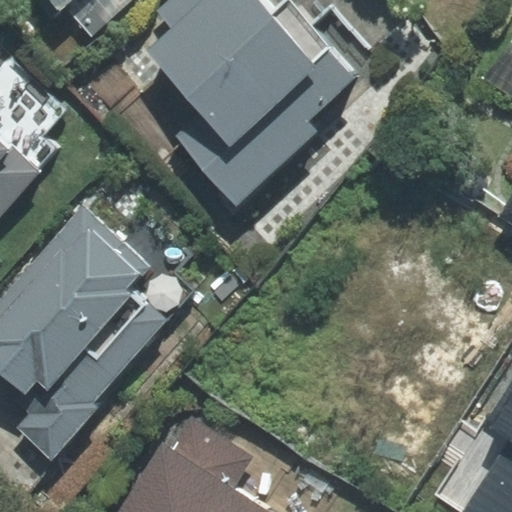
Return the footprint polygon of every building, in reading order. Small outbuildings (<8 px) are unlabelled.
[(72,0),(101,30),(132,0),(72,0)] [(224,172),(258,206),(343,120),(314,92),(346,60),(299,14),(183,132),(224,172)] [(511,50),(493,83),(511,94),(511,214),(511,215),(511,214),(511,50)] [(0,188),(37,147),(0,113),(0,188)] [(159,292),(175,273),(91,200),(0,303),(0,350),(38,383),(26,397),(38,408),(22,426),(63,462),(189,318),(159,292)] [(436,439),(511,487),(511,315),(468,385),(402,343),(339,443),(406,486),(436,439)] [(298,511),(245,478),(262,451),(197,410),(131,511),(298,511)]
